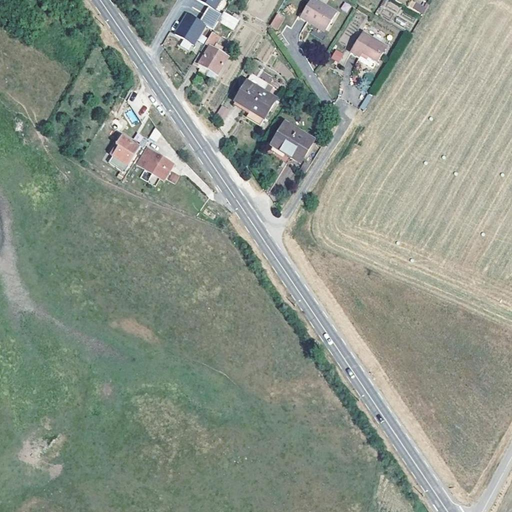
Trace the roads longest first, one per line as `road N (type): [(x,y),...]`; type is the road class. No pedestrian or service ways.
road 1 (secondary): [(447,511),(99,0)]
road 2 (unknown): [(262,238),(342,122),(313,69)]
